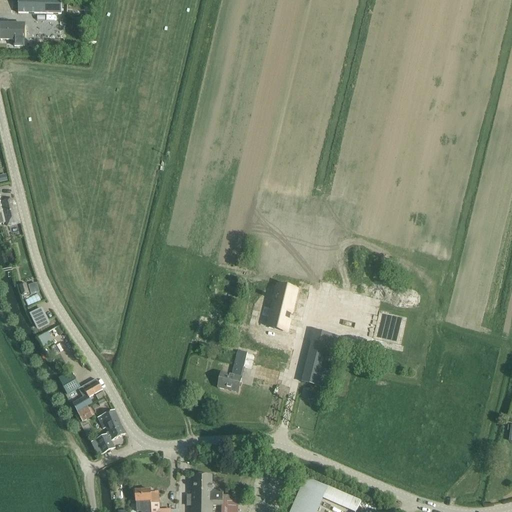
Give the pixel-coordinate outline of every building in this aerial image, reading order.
[(61,0),(18,0),(18,13),(61,14),(61,0)] [(90,1),(68,0),(68,15),(90,16),(90,1)] [(15,47),(24,47),(25,47),(25,26),(11,25),(1,25),(1,41),(18,41),(18,46),(15,46),(15,47)] [(0,224),(7,223),(8,227),(20,223),(14,200),(3,203),(1,195),(0,195),(0,224)] [(262,209),(262,215),(262,220),(265,225),(269,229),(273,232),(279,233),(284,232),(289,230),(293,227),(296,222),(298,217),(298,211),(296,206),(293,202),(288,199),(283,197),(278,197),(273,198),(268,201),(265,205),(262,209)] [(19,287),(22,295),(29,293),(26,285),(19,287)] [(291,321),(299,290),(280,285),(273,317),(291,321)] [(42,309),(30,315),(37,330),(49,324),(42,309)] [(50,333),(45,336),(49,342),(54,339),(50,333)] [(311,342),(305,373),(303,382),(326,388),(328,378),(335,347),(311,342)] [(248,354),(238,351),(232,377),(221,375),(220,379),(218,388),(227,390),(227,389),(231,390),(231,391),(238,393),(244,368),(248,354)] [(69,393),(80,387),(76,380),(65,386),(69,393)] [(90,404),(86,398),(88,397),(89,398),(103,390),(96,380),(79,390),(84,399),(73,404),(78,411),(90,404)] [(309,391),(307,399),(314,401),(316,393),(309,391)] [(85,408),(79,412),(81,417),(88,413),(88,412),(90,411),(87,407),(85,408)] [(111,441),(125,435),(115,411),(99,418),(104,429),(106,428),(110,435),(97,441),(103,454),(114,449),(111,441)] [(192,492),(192,500),(189,500),(189,506),(192,506),(191,511),(212,511),(213,506),(238,507),(238,498),(223,497),(223,491),(212,490),(212,476),(193,476),(193,492),(192,492)] [(292,511),(318,511),(329,487),(307,478),(292,511)] [(171,511),(171,510),(159,511),(159,493),(151,494),(151,490),(136,491),(136,503),(137,503),(137,511),(143,511),(145,511),(171,511)]
